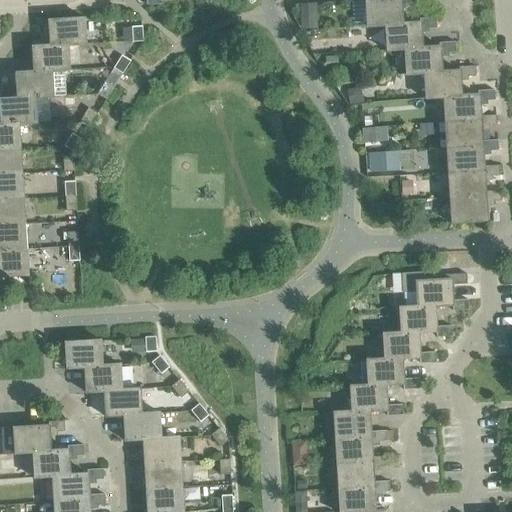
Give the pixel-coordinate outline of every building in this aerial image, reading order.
[(367,28),(384,27),(384,26),(402,25),(402,24),(401,5),(416,4),(415,0),(380,0),(365,1),(367,28)] [(48,21),(50,46),(50,47),(68,46),(85,45),(84,18),(48,21)] [(316,18),(300,19),(300,30),(317,29),(316,18)] [(386,52),(404,51),(404,50),(422,49),(421,48),(420,30),(436,29),(435,18),(419,19),(419,23),(402,24),(402,25),(384,26),(384,27),(386,52)] [(131,28),(132,42),(142,42),(141,27),(131,28)] [(406,76),(423,75),(423,74),(441,73),(441,72),(440,54),(455,53),(455,43),(438,44),(439,47),(421,48),(422,49),(404,50),(404,51),(406,76)] [(32,47),(33,72),(33,73),(51,72),(69,71),(68,46),(50,47),(50,46),(32,47)] [(113,68),(122,74),(130,61),(121,56),(113,68)] [(337,57),(324,58),(325,69),(338,69),(337,57)] [(425,100),(443,99),(443,98),(460,97),(460,96),(459,78),(475,77),(474,67),(458,68),(458,71),(441,72),(441,73),(423,74),(423,75),(425,100)] [(15,73),(17,98),(17,99),(35,98),(35,99),(53,98),(51,72),(33,73),(33,72),(15,73)] [(97,95),(105,100),(113,88),(105,82),(97,95)] [(361,88),(347,90),(349,106),(363,104),(361,88)] [(443,98),(443,99),(444,123),(480,121),(480,117),(479,102),(494,101),(494,90),(477,91),(478,95),(460,96),(460,97),(443,98)] [(0,99),(0,118),(0,125),(18,124),(18,125),(36,124),(35,99),(35,98),(17,99),(17,98),(0,99)] [(80,121),(88,126),(96,114),(88,108),(80,121)] [(444,123),(446,148),(482,146),(481,142),(480,127),(496,126),(495,116),(480,117),(480,121),(444,123)] [(0,124),(0,150),(20,149),(18,125),(18,124),(0,125),(0,124)] [(376,128),(362,129),(364,143),(377,142),(376,128)] [(64,147),(72,152),(80,140),(72,134),(64,147)] [(446,148),(448,173),(483,171),(483,167),(482,152),(497,151),(497,141),(481,142),(482,146),(446,148)] [(0,150),(0,175),(21,175),(20,149),(0,150)] [(387,152),(368,153),(369,173),(388,172),(387,152)] [(62,157),(63,172),(74,171),(73,157),(62,157)] [(448,173),(449,199),(485,196),(484,192),(484,177),(499,176),(498,166),(483,167),(483,171),(448,173)] [(0,175),(0,201),(23,200),(21,175),(0,175)] [(411,181),(400,182),(401,196),(412,195),(411,181)] [(64,183),(65,197),(75,196),(74,182),(64,183)] [(485,196),(449,199),(451,224),(486,222),(485,203),(500,202),(500,191),(484,192),(485,196)] [(75,196),(65,197),(66,212),(76,211),(75,196)] [(0,201),(0,226),(24,225),(23,200),(0,201)] [(0,226),(0,251),(26,250),(24,225),(0,226)] [(68,241),(68,247),(78,247),(77,232),(67,233),(68,241)] [(78,247),(68,247),(69,262),(79,261),(78,247)] [(26,250),(0,251),(0,277),(28,276),(26,250)] [(416,291),(417,307),(434,306),(434,307),(452,306),(452,311),(468,310),(467,300),(452,301),(451,285),(466,284),(465,274),(450,275),(450,279),(439,280),(439,272),(402,274),(404,292),(416,291)] [(398,308),(400,333),(400,334),(418,332),(418,333),(436,332),(436,337),(452,336),(451,326),(436,327),(434,307),(434,306),(417,307),(398,308)] [(382,334),(384,359),(384,360),(402,359),(419,358),(420,364),(435,363),(434,352),(419,353),(418,333),(418,332),(400,334),(400,333),(382,334)] [(145,339),(145,353),(156,352),(155,337),(144,338),(145,339)] [(145,339),(130,340),(131,354),(145,353),(145,339)] [(66,369),(84,368),(102,367),(102,366),(100,341),(64,343),(66,369)] [(151,363),(160,374),(168,368),(159,356),(151,363)] [(366,360),(367,385),(367,386),(385,385),(385,386),(403,384),(403,390),(419,389),(418,378),(403,379),(402,359),(384,360),(384,359),(366,360)] [(85,393),(103,392),(121,391),(121,390),(119,365),(102,366),(102,367),(84,368),(85,393)] [(171,387),(180,398),(188,392),(179,380),(171,387)] [(349,386),(351,412),(369,411),(369,412),(386,411),(387,416),(402,415),(402,405),(386,406),(385,386),(385,385),(367,386),(367,385),(349,386)] [(105,418),(123,416),(141,415),(141,414),(139,389),(121,390),(121,391),(103,392),(105,418)] [(333,413),(334,439),(370,436),(370,432),(369,412),(369,411),(351,412),(333,413)] [(125,442),(142,440),(160,439),(160,438),(159,413),(141,414),(141,415),(123,416),(125,442)] [(14,455),(32,454),(32,453),(50,452),(50,451),(49,433),(64,432),(63,421),(48,422),(48,426),(1,428),(2,455),(14,454),(14,455)] [(334,439),(336,464),(372,462),(372,457),(371,443),(386,442),(385,431),(370,432),(370,436),(334,439)] [(142,440),(144,465),(180,463),(178,437),(160,438),(160,439),(142,440)] [(305,442),(291,443),(291,451),(302,451),(306,449),(305,442)] [(34,479),(52,478),(52,477),(69,476),(69,475),(68,457),(83,456),(83,445),(67,446),(67,450),(50,451),(50,452),(32,453),(32,454),(34,479)] [(336,464),(338,489),(373,487),(373,482),(372,468),(387,467),(387,456),(372,457),(372,462),(336,464)] [(219,461),(220,475),(230,475),(229,460),(219,461)] [(144,465),(146,490),(181,488),(180,463),(144,465)] [(52,477),(52,478),(53,502),(89,500),(89,495),(88,481),(103,480),(102,469),(86,470),(87,474),(69,475),(69,476),(52,477)] [(306,481),(295,481),(296,490),(306,490),(306,481)] [(373,487),(338,489),(338,511),(374,511),(374,493),(389,492),(388,482),(373,482),(373,487)] [(146,490),(146,511),(182,511),(181,488),(146,490)] [(294,492),(294,511),(305,511),(304,492),(294,492)] [(53,502),(53,511),(89,511),(89,506),(104,505),(104,494),(89,495),(89,500),(53,502)] [(221,496),(222,511),(232,510),(231,496),(221,496)]
